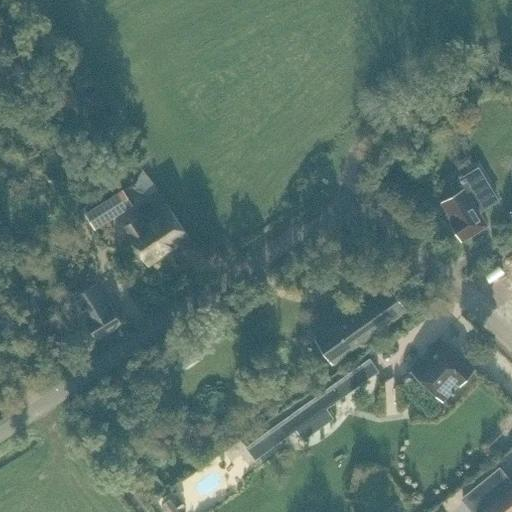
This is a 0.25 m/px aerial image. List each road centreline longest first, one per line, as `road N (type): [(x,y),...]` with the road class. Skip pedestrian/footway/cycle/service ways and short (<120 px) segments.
road 1 (unclassified): [(0,432),(350,202)]
road 2 (unclassified): [(350,202),(354,155),(386,115),(511,56)]
road 3 (unclassified): [(511,343),(350,202)]
